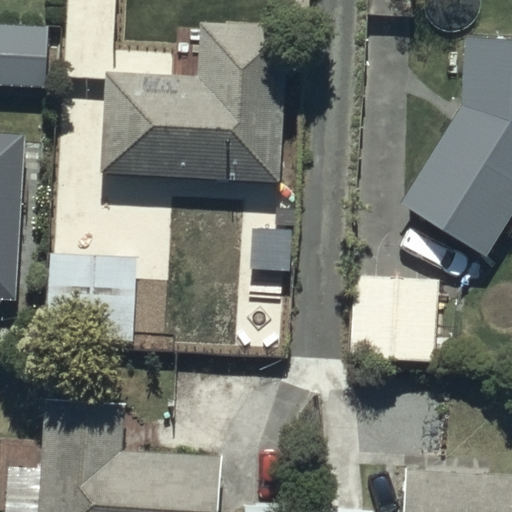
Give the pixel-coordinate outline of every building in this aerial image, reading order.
[(181,79),(90,77),(84,180),(249,188),(247,226),(281,228),(283,196),(270,195),(280,0),(243,0),(242,28),(184,25),(181,79)] [(511,22),(502,31),(501,46),(449,45),(446,112),(385,208),(468,266),(511,199),(511,22)] [(47,27),(0,24),(0,84),(44,87),(47,27)] [(0,299),(15,301),(26,134),(0,132),(0,299)] [(35,260),(35,327),(123,327),(123,260),(35,260)] [(436,278),(339,275),(337,366),(422,368),(423,343),(435,343),(436,278)] [(110,409),(28,406),(25,480),(0,479),(0,511),(201,511),(203,463),(109,460),(110,409)] [(511,511),(511,483),(390,478),(388,511),(511,511)]
